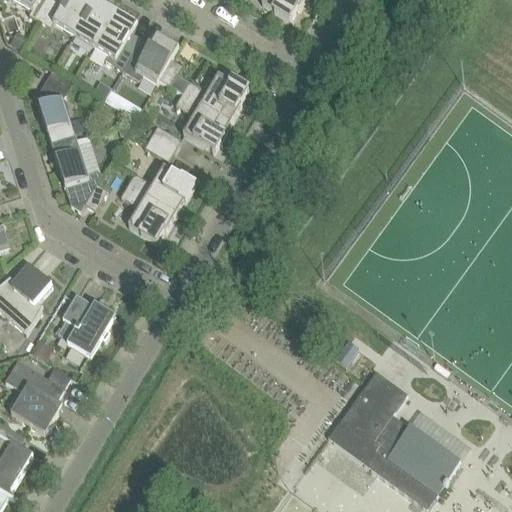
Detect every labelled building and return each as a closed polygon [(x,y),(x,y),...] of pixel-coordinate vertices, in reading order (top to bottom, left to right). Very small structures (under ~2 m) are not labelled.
[(33,15),(30,20),(40,27),(56,0),(13,0),(12,3),(33,15)] [(51,33),(54,28),(74,40),(97,3),(91,0),(69,0),(68,0),(56,0),(40,27),(51,33)] [(267,0),(262,8),(293,26),(308,0),(267,0)] [(97,3),(74,40),(95,52),(117,15),(97,3)] [(117,15),(95,52),(108,60),(105,65),(123,76),(142,44),(132,38),(138,28),(117,15)] [(152,50),(142,44),(123,76),(134,82),(137,77),(157,89),(160,85),(172,65),(180,52),(158,39),(152,50)] [(160,85),(183,99),(232,128),(250,99),(219,81),(208,99),(178,80),(183,72),(172,65),(160,85)] [(53,76),(46,87),(67,99),(73,89),(53,76)] [(46,87),(40,97),(45,111),(40,112),(53,153),(77,145),(64,104),(67,99),(46,87)] [(111,96),(104,107),(112,111),(118,100),(111,96)] [(232,128),(183,99),(180,105),(176,111),(195,122),(184,140),(214,158),(232,128)] [(158,132),(152,143),(175,157),(182,146),(158,132)] [(145,154),(169,168),(175,157),(152,143),(145,154)] [(97,190),(103,180),(98,177),(100,176),(90,145),(78,149),(77,145),(53,153),(71,211),(81,217),(85,210),(97,190)] [(135,179),(132,186),(128,191),(177,220),(195,190),(165,172),(154,190),(135,179)] [(109,196),(97,190),(85,210),(96,217),(109,196)] [(129,232),(159,250),(177,220),(128,191),(121,203),(140,214),(129,232)] [(0,229),(0,257),(10,254),(5,238),(7,236),(7,234),(6,231),(5,230),(2,229),(0,229)] [(11,283),(0,291),(0,315),(27,339),(44,311),(43,311),(42,311),(38,308),(53,291),(30,270),(15,288),(11,284),(12,284),(11,283)] [(94,312),(77,302),(63,325),(66,326),(58,340),(70,347),(68,349),(92,363),(116,322),(95,309),(94,312)] [(342,356),(336,364),(346,371),(352,362),(359,353),(349,346),(342,356)] [(25,398),(12,419),(46,440),(59,419),(53,415),(65,396),(66,395),(18,366),(6,387),(25,398)] [(408,400),(376,376),(328,442),(423,511),(429,511),(445,491),(446,493),(449,488),(448,487),(461,469),(411,432),(409,434),(392,422),(408,400)] [(0,511),(2,511),(9,502),(14,505),(15,504),(10,501),(34,461),(0,440),(0,465),(1,469),(0,470),(0,511)] [(472,453),(441,507),(449,511),(463,511),(492,464),(472,453)]
